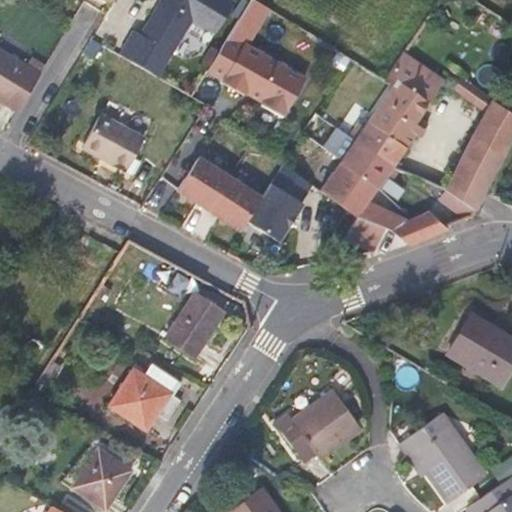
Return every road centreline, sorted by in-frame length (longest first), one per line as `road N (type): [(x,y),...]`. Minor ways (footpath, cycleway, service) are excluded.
road 1 (residential): [(292,304),(0,159)]
road 2 (residential): [(154,511),(292,304)]
road 3 (residential): [(292,304),(449,248),(511,238)]
